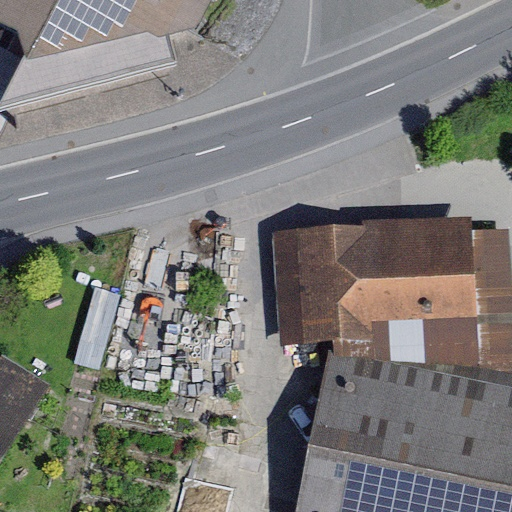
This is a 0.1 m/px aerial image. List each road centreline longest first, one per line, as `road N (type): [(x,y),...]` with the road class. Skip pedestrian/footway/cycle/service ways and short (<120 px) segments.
road 1 (tertiary): [(0,204),(246,141),(361,99)]
road 2 (tertiary): [(361,99),(511,29)]
